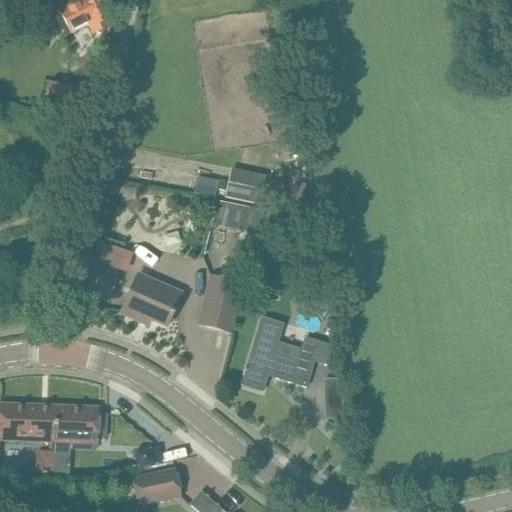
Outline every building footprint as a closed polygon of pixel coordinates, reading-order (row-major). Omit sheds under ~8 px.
[(76,4),(59,13),(70,36),(87,27),(92,35),(94,34),(96,33),(99,34),(105,31),(106,28),(108,27),(105,21),(113,17),(103,0),(77,0),(75,1),(76,4)] [(51,83),(46,103),(77,110),(82,91),(51,83)] [(229,178),(224,199),(263,207),(267,186),(229,178)] [(219,181),(217,191),(224,192),(226,182),(219,181)] [(293,187),(297,219),(308,218),(305,186),(293,187)] [(112,187),(111,196),(134,200),(135,190),(112,187)] [(204,261),(236,270),(247,229),(239,227),(244,208),(220,202),(204,261)] [(105,242),(99,263),(131,274),(138,253),(105,242)] [(137,276),(120,315),(139,323),(141,318),(166,329),(181,295),(137,276)] [(210,278),(197,327),(230,335),(242,287),(231,284),(210,278)] [(313,286),(298,302),(309,312),(324,296),(313,286)] [(247,367),(241,386),(262,393),(267,377),(305,389),(311,370),(313,363),(326,367),(332,347),(305,339),(304,339),(300,351),(296,365),(273,358),(277,344),(283,326),(261,319),(247,367)] [(326,378),(327,419),(349,419),(348,378),(326,378)] [(0,441),(47,443),(48,408),(0,405),(0,441)] [(48,408),(47,443),(53,444),(69,444),(97,445),(97,438),(106,438),(107,417),(98,417),(98,410),(48,408)] [(53,474),(52,478),(68,478),(69,458),(69,449),(69,444),(53,444),(53,453),(53,458),(53,474)] [(150,448),(133,451),(137,468),(153,465),(153,464),(160,462),(157,448),(150,449),(150,448)] [(174,471),(131,480),(137,508),(180,498),(174,471)]
